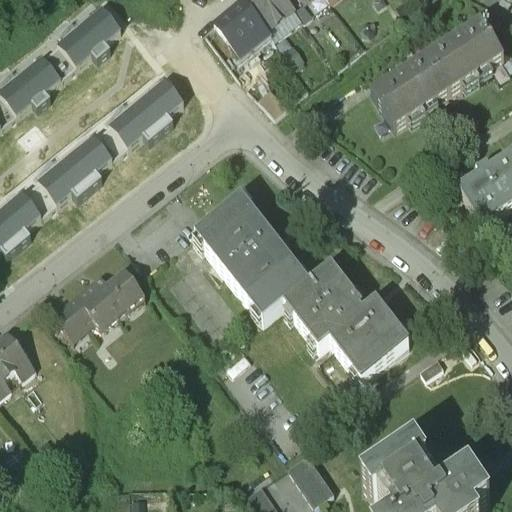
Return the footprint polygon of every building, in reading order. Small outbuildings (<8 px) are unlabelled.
[(250,0),(243,6),(256,23),(283,3),(281,0),(250,0)] [(243,6),(215,28),(227,45),(243,33),(256,23),(243,6)] [(56,46),(75,70),(91,58),(96,64),(110,53),(104,47),(120,34),(101,11),(56,46)] [(256,23),(243,33),(264,61),(273,54),(264,43),(268,40),(256,23)] [(481,31),(371,100),(394,136),(503,67),(481,31)] [(56,46),(40,58),(60,82),(75,70),(56,46)] [(0,90),(0,98),(15,117),(31,105),(36,112),(50,101),(44,95),(60,82),(40,58),(0,90)] [(164,84),(108,128),(126,152),(127,152),(142,140),(148,147),(172,127),(167,121),(183,108),(164,84)] [(0,98),(0,129),(15,117),(0,98)] [(111,164),(126,152),(108,128),(93,141),(111,164)] [(37,184),(55,208),(71,196),(77,203),(101,184),(96,177),(112,165),(111,164),(93,141),(37,184)] [(511,212),(511,162),(511,161),(488,176),(486,172),(476,178),(478,182),(457,195),(481,232),(511,212)] [(21,197),(40,220),(55,208),(37,184),(21,197)] [(40,220),(21,197),(0,213),(0,252),(5,259),(30,240),(24,233),(40,221),(40,220)] [(239,207),(196,240),(206,252),(204,254),(252,315),(254,313),(264,326),(284,311),(307,293),(297,280),(299,279),(277,251),(268,258),(263,252),(272,245),(250,217),(248,219),(239,207)] [(365,318),(331,274),(307,293),(284,311),(319,356),(330,347),(361,388),(409,351),(376,309),(365,318)] [(107,291),(100,282),(52,320),(69,341),(93,323),(100,332),(142,299),(125,277),(107,291)] [(7,336),(0,341),(0,383),(2,381),(14,373),(27,362),(7,336)] [(27,362),(14,373),(20,382),(34,371),(27,362)] [(2,381),(0,383),(0,397),(1,397),(9,390),(2,381)] [(9,390),(1,397),(8,405),(16,399),(9,390)] [(415,459),(400,469),(401,470),(378,486),(377,485),(362,495),(373,511),(375,511),(378,510),(379,511),(486,511),(469,486),(440,506),(423,481),(428,478),(415,459)] [(319,511),(333,502),(307,463),(287,477),(310,511),(319,511)] [(271,511),(260,495),(241,508),(243,511),(271,511)]
